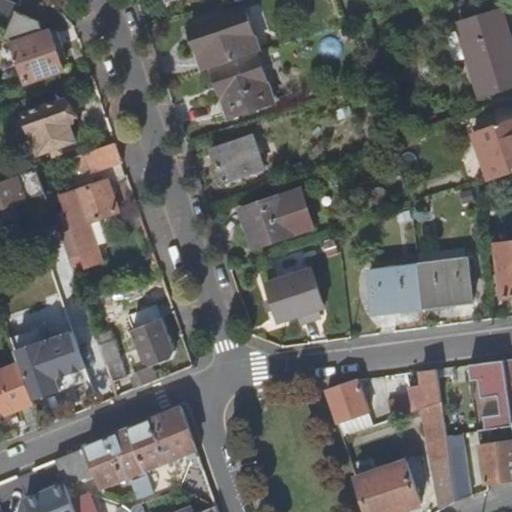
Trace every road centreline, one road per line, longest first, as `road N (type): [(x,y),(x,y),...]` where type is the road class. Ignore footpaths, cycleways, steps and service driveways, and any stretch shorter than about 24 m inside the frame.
road 1 (residential): [(90,0),(109,13),(235,373)]
road 2 (residential): [(511,338),(235,373)]
road 3 (residential): [(198,387),(0,465)]
road 4 (residential): [(198,387),(238,511)]
